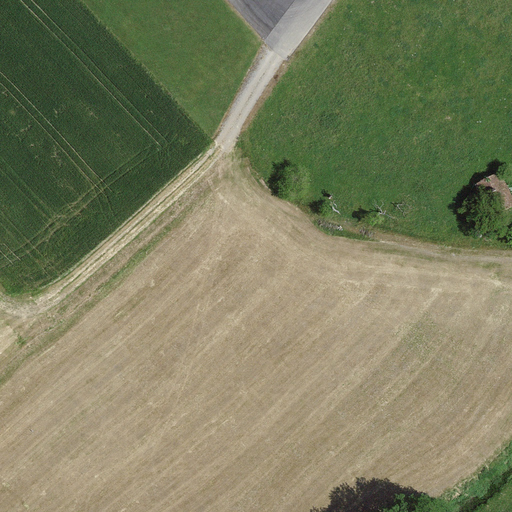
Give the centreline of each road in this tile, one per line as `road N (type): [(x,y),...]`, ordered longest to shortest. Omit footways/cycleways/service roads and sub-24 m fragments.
road 1 (track): [(223,142),(239,176),(290,207),(406,241),(511,252)]
road 2 (track): [(223,142),(49,301),(7,305),(0,296)]
